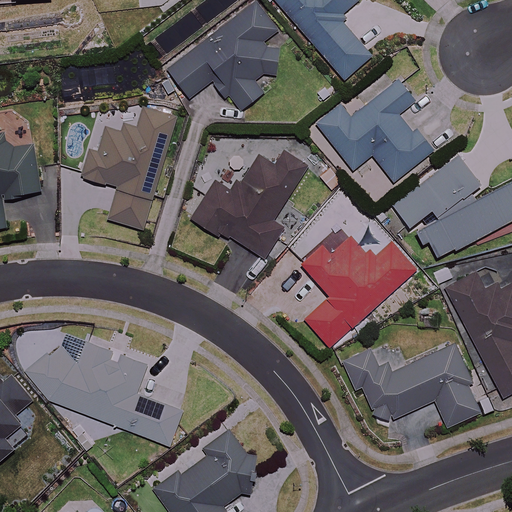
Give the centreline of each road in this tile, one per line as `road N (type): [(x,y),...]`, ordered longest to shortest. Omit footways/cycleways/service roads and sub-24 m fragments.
road 1 (residential): [(355,511),(298,402),(210,317),(131,284),(63,278),(0,288)]
road 2 (tertiary): [(511,461),(378,511)]
